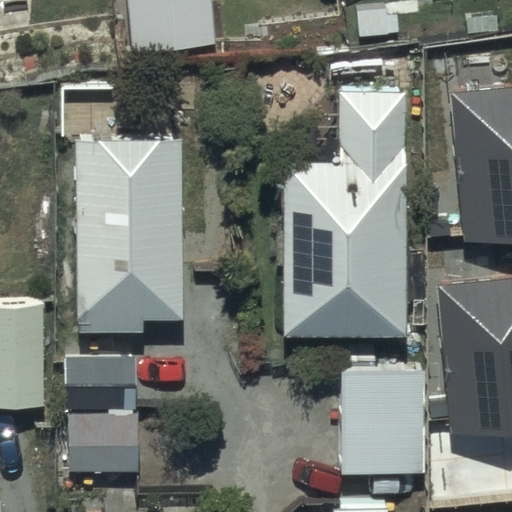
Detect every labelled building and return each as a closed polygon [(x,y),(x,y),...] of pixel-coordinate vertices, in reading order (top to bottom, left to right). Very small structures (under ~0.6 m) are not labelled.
[(209,41),(205,0),(120,0),(125,49),(209,41)] [(332,152),(273,152),(273,326),(396,326),(397,85),(332,85),(332,152)] [(511,88),(449,95),(464,246),(511,241),(511,88)] [(195,156),(175,156),(175,130),(66,131),(68,325),(136,325),(136,311),(176,310),(175,225),(196,225),(195,156)] [(511,278),(439,286),(454,437),(511,431),(511,278)] [(0,398),(39,398),(37,295),(0,295),(0,398)] [(62,348),(62,402),(128,403),(129,348),(62,348)] [(419,361),(333,362),(334,466),(364,466),(364,490),(395,489),(395,467),(419,467),(419,361)] [(134,407),(63,408),(64,464),(77,464),(77,469),(104,469),(104,466),(134,466),(134,407)] [(382,511),(382,500),(325,499),(325,511),(382,511)]
